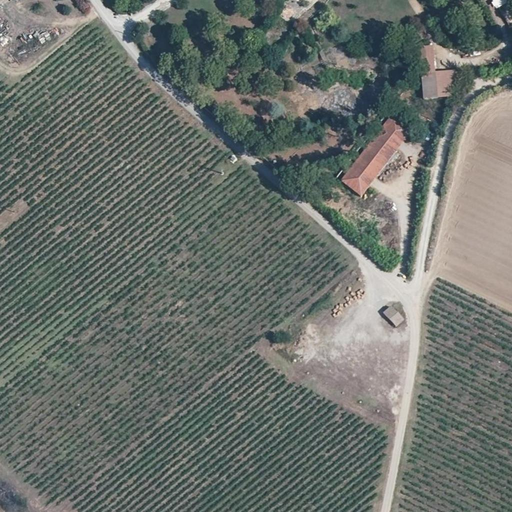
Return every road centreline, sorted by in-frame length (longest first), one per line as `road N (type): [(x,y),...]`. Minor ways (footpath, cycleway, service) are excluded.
road 1 (unclassified): [(383,511),(414,337),(400,291),(157,81),(96,0)]
road 2 (track): [(406,304),(452,119),(467,90)]
road 3 (track): [(103,9),(24,71),(0,63)]
